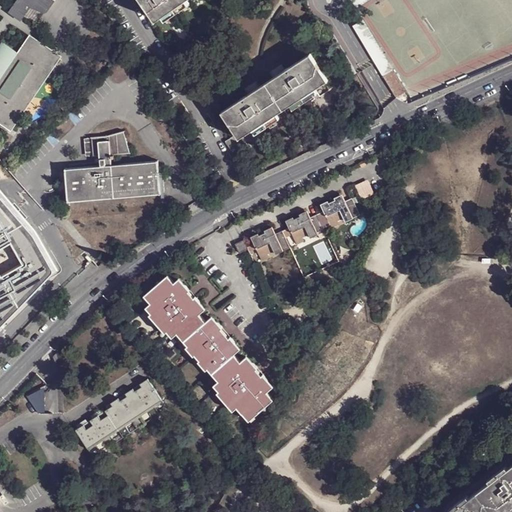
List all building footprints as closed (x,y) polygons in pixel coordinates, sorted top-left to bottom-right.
[(21,0),(13,13),(23,20),(35,4),(44,9),(45,12),(47,13),(49,12),(56,3),(52,0),(21,0)] [(142,0),(157,20),(187,0),(142,0)] [(60,55),(31,36),(0,80),(0,118),(11,126),(60,55)] [(329,80),(312,53),(223,111),(240,138),(329,80)] [(161,192),(158,159),(113,163),(112,155),(115,155),(114,153),(131,152),(124,129),(116,132),(106,134),(95,134),(94,154),(101,154),(102,164),(67,166),(70,200),(161,192)] [(233,151),(241,146),(235,137),(227,142),(233,151)] [(0,332),(55,273),(34,231),(0,194),(0,332)] [(358,216),(351,199),(338,205),(336,200),(314,210),(316,215),(324,232),(332,228),(330,222),(336,219),(337,221),(344,218),(346,222),(358,216)] [(309,234),(311,238),(324,232),(316,215),(303,221),(301,216),(279,226),(281,231),(289,248),(297,244),(294,238),(302,235),(303,237),(309,234)] [(330,222),(332,228),(346,222),(344,218),(337,221),(336,219),(330,222)] [(289,248),(281,231),(268,237),(266,232),(245,241),(244,239),(243,240),(247,249),(254,264),(262,261),(259,255),(266,252),(268,254),(274,251),(276,254),(289,248)] [(294,238),(297,244),(311,238),(309,234),(303,237),(302,235),(294,238)] [(247,249),(243,240),(235,244),(239,253),(247,249)] [(259,255),(262,261),(276,254),(274,251),(268,254),(266,252),(259,255)] [(175,282),(168,275),(151,290),(157,297),(146,307),(152,313),(154,311),(159,316),(155,319),(161,327),(165,323),(169,328),(166,331),(172,337),(184,327),(190,334),(187,336),(204,356),(206,354),(217,368),(218,367),(225,374),(214,384),(220,391),(222,389),(227,394),(223,398),(229,405),(234,400),(239,405),(237,407),(243,413),(249,408),(255,416),(274,399),(267,392),(273,387),(246,356),(241,361),(234,354),(240,349),(211,316),(206,321),(200,313),(205,309),(178,278),(175,282)] [(56,355),(58,361),(66,352),(62,348),(56,355)] [(73,426),(90,452),(163,405),(146,379),(73,426)] [(446,511),(500,511),(511,503),(511,461),(506,466),(488,480),(467,496),(450,509),(446,511)] [(486,478),(488,480),(506,466),(504,464),(486,478)] [(450,509),(467,496),(465,493),(448,507),(450,509)] [(511,503),(500,511),(510,511),(511,511),(511,503)]
